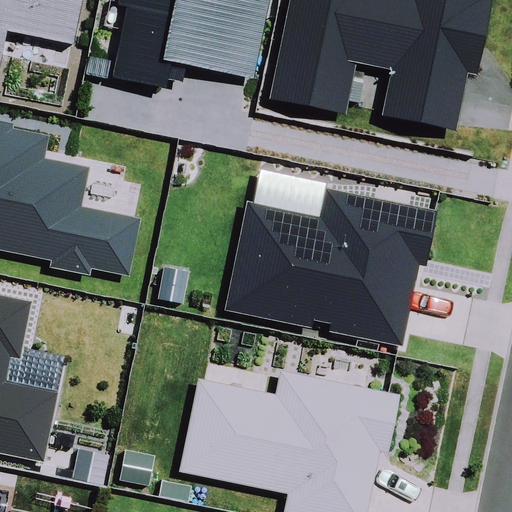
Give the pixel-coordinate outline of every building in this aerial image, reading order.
[(79,0),(0,0),(0,52),(3,37),(68,51),(79,0)] [(126,16),(112,83),(158,92),(162,71),(246,88),(264,5),(252,3),(252,0),(117,0),(115,13),(126,16)] [(288,0),(268,100),(338,115),(348,63),(385,70),(375,118),(445,132),(457,75),(463,76),(478,2),(473,1),(473,0),(288,0)] [(0,254),(124,279),(135,225),(73,212),(80,174),(39,166),(44,142),(8,135),(9,132),(0,129),(0,254)] [(242,206),(221,310),(393,344),(409,265),(415,266),(425,213),(318,192),(312,220),(242,206)] [(182,274),(158,270),(152,299),(176,304),(182,274)] [(22,304),(0,299),(0,454),(36,462),(49,396),(5,387),(22,304)] [(270,396),(192,380),(173,472),(284,494),(280,511),(358,511),(371,450),(377,451),(388,397),(274,374),(270,396)] [(104,454),(74,448),(68,479),(98,485),(104,454)] [(150,457),(119,451),(113,481),(144,487),(150,457)]
